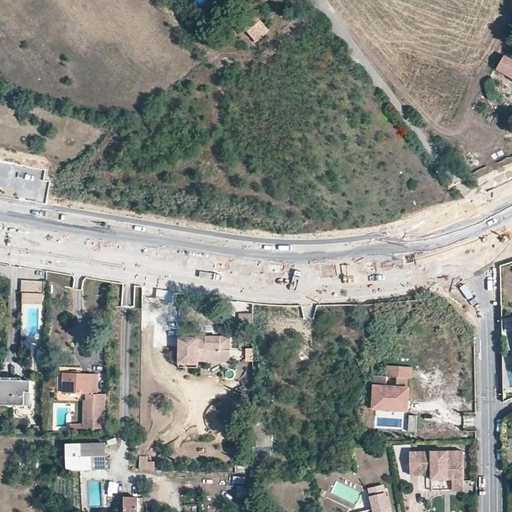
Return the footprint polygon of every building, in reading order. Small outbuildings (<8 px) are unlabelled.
[(255,43),(268,31),(252,13),(229,33),(245,51),(255,43)] [(511,78),(511,62),(504,58),(497,70),(511,78)] [(48,200),(50,181),(41,179),(42,171),(4,166),(2,182),(29,185),(28,198),(48,200)] [(22,281),(21,291),(44,293),(44,282),(22,281)] [(204,361),(204,336),(178,336),(177,361),(204,361)] [(220,349),(220,337),(204,336),(204,361),(230,362),(230,349),(229,349),(220,349)] [(229,337),(220,337),(220,349),(229,349),(229,337)] [(399,375),(399,385),(409,386),(409,376),(414,376),(414,365),(389,365),(389,376),(399,375)] [(97,394),(97,374),(63,373),(63,393),(85,394),(86,400),(84,400),(83,417),(83,424),(83,431),(105,431),(105,419),(106,394),(97,394)] [(389,376),(377,375),(377,397),(379,397),(379,408),(389,408),(389,404),(399,405),(399,409),(408,409),(409,398),(411,398),(411,386),(409,386),(399,385),(389,386),(389,376)] [(0,404),(30,405),(31,381),(0,380),(0,404)] [(463,427),(474,427),(474,416),(464,415),(463,427)] [(418,417),(410,416),(409,432),(417,433),(418,417)] [(266,454),(266,441),(255,441),(255,454),(266,454)] [(68,445),(69,470),(105,468),(104,444),(68,445)] [(465,452),(412,453),(412,476),(433,476),(433,481),(454,481),(454,486),(465,486),(465,452)] [(149,463),(142,462),(142,475),(156,475),(156,468),(149,468),(149,463)] [(245,479),(245,470),(237,469),(236,478),(245,479)] [(374,511),(391,511),(387,494),(371,497),(374,509),(374,511)] [(138,511),(137,497),(124,497),(124,511),(138,511)]
